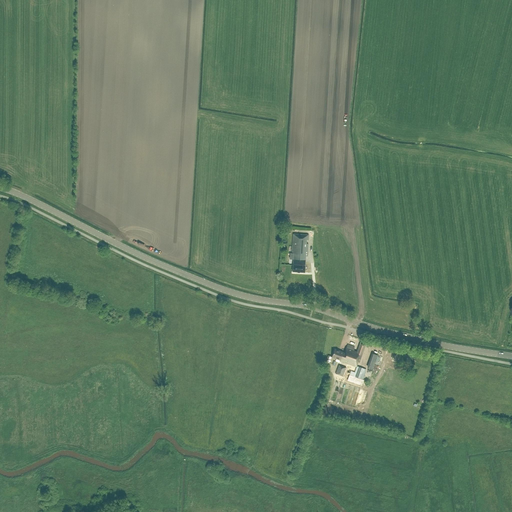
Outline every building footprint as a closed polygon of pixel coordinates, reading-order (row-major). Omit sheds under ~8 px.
[(293,233),(292,253),(293,253),(293,259),(292,271),(305,272),(305,263),(306,256),(307,256),(308,244),(306,244),(307,240),(308,240),(309,234),(293,233)] [(334,350),(331,358),(340,361),(339,362),(340,362),(341,362),(356,368),(358,362),(359,363),(365,345),(360,343),(357,352),(354,351),(354,347),(347,344),(344,353),(334,350)] [(372,354),(368,368),(373,370),(378,355),(372,354)] [(346,368),(340,366),(338,365),(335,374),(343,377),(346,368)] [(364,380),(362,380),(365,370),(359,368),(357,367),(354,375),(350,373),(348,379),(363,384),(364,380)]
